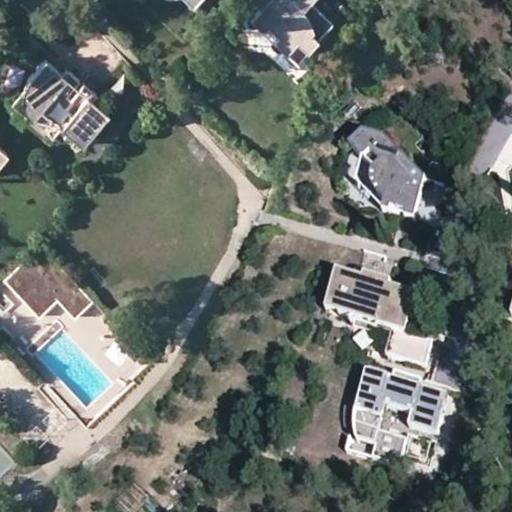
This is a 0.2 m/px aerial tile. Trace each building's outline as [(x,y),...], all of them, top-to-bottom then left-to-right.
[(252,0),(242,0),(237,6),(248,16),(258,5),(252,0)] [(252,0),(258,5),(248,16),(258,24),(261,20),(276,34),(272,38),(286,51),(296,40),(307,50),(332,22),(308,0),(307,0),(252,0)] [(5,24),(22,40),(40,20),(20,5),(5,24)] [(297,61),(307,50),(296,40),(286,51),(297,61)] [(63,77),(58,73),(42,61),(25,81),(21,89),(20,99),(22,110),(29,117),(38,107),(59,124),(66,115),(86,131),(104,110),(88,97),(84,93),(88,87),(81,81),(77,86),(72,83),(77,78),(69,71),(63,77)] [(69,71),(64,67),(58,73),(63,77),(69,71)] [(93,91),(88,87),(84,93),(88,97),(93,91)] [(38,107),(29,117),(59,124),(38,107)] [(79,141),(86,131),(66,115),(59,124),(79,141)] [(382,212),(413,220),(426,179),(397,152),(397,151),(378,148),(366,135),(363,135),(349,148),(374,171),(371,178),(370,185),(373,191),(378,197),(385,204),(382,212)] [(366,135),(378,148),(397,151),(384,138),(366,135)] [(429,164),(426,179),(449,185),(453,169),(429,164)] [(15,267),(2,280),(38,316),(57,300),(72,316),(90,301),(39,245),(15,267)] [(388,293),(381,291),(382,285),(378,284),(379,279),(363,275),(363,279),(338,273),(332,295),(343,297),(339,315),(356,319),(387,327),(387,332),(382,354),(387,356),(407,356),(407,362),(422,365),(428,338),(405,332),(415,293),(389,286),(388,293)] [(379,279),(378,284),(382,285),(381,291),(388,293),(389,286),(390,281),(379,279)] [(327,312),(339,315),(343,297),(332,295),(327,312)] [(356,319),(354,329),(373,334),(373,329),(387,332),(387,327),(356,319)] [(363,398),(358,408),(355,418),(354,427),(356,442),(375,447),(372,459),(399,466),(405,439),(380,432),(385,408),(410,414),(408,426),(437,434),(446,394),(421,388),(414,386),(416,378),(400,374),(397,382),(392,380),(367,374),(363,388),(370,391),(363,398)] [(495,406),(471,400),(465,425),(490,432),(495,406)] [(400,465),(426,474),(439,437),(413,429),(400,465)]
